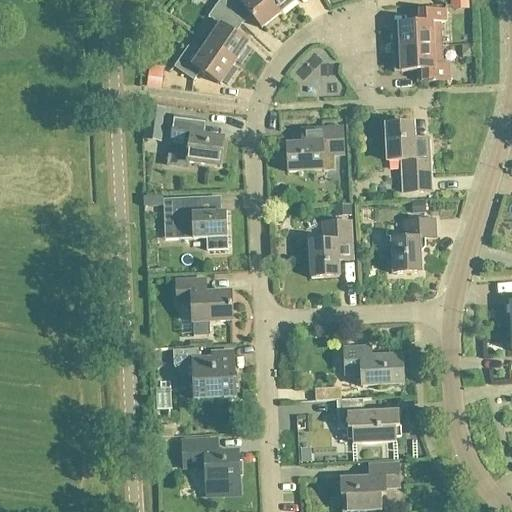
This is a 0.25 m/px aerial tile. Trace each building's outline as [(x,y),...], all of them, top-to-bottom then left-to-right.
[(221,0),(218,4),(235,20),(245,12),(260,30),(279,15),(267,0),(221,0)] [(267,0),(279,15),(297,0),(267,0)] [(450,0),(451,11),(469,10),(468,0),(450,0)] [(235,20),(218,4),(215,6),(207,17),(219,25),(206,45),(233,63),(235,60),(240,63),(249,50),(244,47),(247,43),(227,30),(235,20)] [(421,23),(398,24),(392,24),(393,48),(442,46),(441,22),(445,22),(444,11),(421,12),(421,23)] [(188,47),(181,58),(180,57),(173,67),(192,81),(199,72),(218,85),(221,82),(226,85),(235,71),(230,67),(233,63),(206,45),(199,54),(188,47)] [(443,65),(442,46),(393,48),(394,72),(423,71),(424,83),(450,82),(450,65),(443,65)] [(473,46),(462,47),(462,58),(474,57),(473,46)] [(161,89),(164,70),(149,68),(146,87),(161,89)] [(174,118),(170,145),(168,166),(187,168),(188,163),(220,167),(224,138),(204,136),(206,122),(174,118)] [(413,142),(413,138),(412,124),(385,126),(387,161),(402,160),(403,178),(404,193),(431,191),(430,176),(428,143),(415,144),(413,142)] [(302,144),(286,145),(288,173),(324,171),(323,156),(343,155),(341,128),(301,130),(302,144)] [(163,207),(164,228),(178,227),(179,240),(206,239),(206,252),(228,250),(226,212),(201,213),(200,198),(163,200),(163,207)] [(286,220),(286,213),(273,214),(275,226),(282,226),(286,220)] [(436,238),(435,220),(404,221),(404,239),(391,240),(392,274),(421,272),(420,252),(424,248),(423,239),(424,239),(436,238)] [(323,242),(309,243),(311,278),(339,277),(338,261),(352,260),(351,222),(322,223),(323,242)] [(204,281),(176,282),(177,303),(180,303),(192,302),(194,337),(210,336),(210,323),(231,322),(230,294),(205,295),(204,281)] [(346,376),(362,375),(363,387),(404,385),(403,355),(371,357),(371,346),(344,348),(346,376)] [(212,361),(198,361),(198,351),(174,352),(175,368),(185,385),(193,384),(194,401),(235,399),(233,353),(212,354),(212,361)] [(336,401),(338,431),(352,430),(353,445),(398,443),(397,428),(401,428),(400,412),(364,414),(363,400),(336,401)] [(174,439),(176,439),(175,426),(154,427),(155,440),(157,440),(174,439)] [(174,439),(157,440),(157,461),(175,461),(174,439)] [(211,441),(182,443),(183,471),(205,470),(206,485),(206,498),(240,496),(239,483),(238,454),(218,455),(218,441),(211,441)] [(341,480),(342,499),(347,498),(347,511),(381,511),(381,496),(386,496),(386,488),(401,487),(400,464),(369,465),(369,479),(341,480)]
